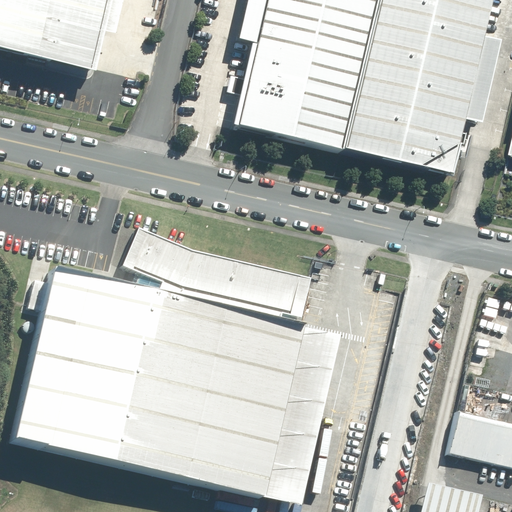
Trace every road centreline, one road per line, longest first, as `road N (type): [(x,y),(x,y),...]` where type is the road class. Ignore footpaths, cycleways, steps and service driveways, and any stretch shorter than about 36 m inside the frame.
road 1 (unclassified): [(142,171),(511,255)]
road 2 (unknown): [(199,184),(233,0)]
road 3 (unclassified): [(142,171),(181,0)]
road 4 (unknown): [(159,99),(0,59)]
road 5 (unclassified): [(0,138),(142,171)]
